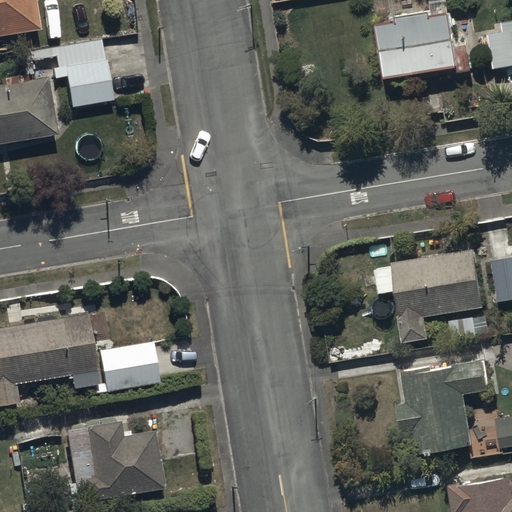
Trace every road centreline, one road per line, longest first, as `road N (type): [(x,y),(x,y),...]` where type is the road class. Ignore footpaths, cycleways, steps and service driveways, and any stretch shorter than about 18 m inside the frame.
road 1 (residential): [(239,208),(289,511)]
road 2 (residential): [(511,163),(239,208)]
road 3 (residential): [(239,208),(0,248)]
road 4 (residential): [(196,0),(239,208)]
